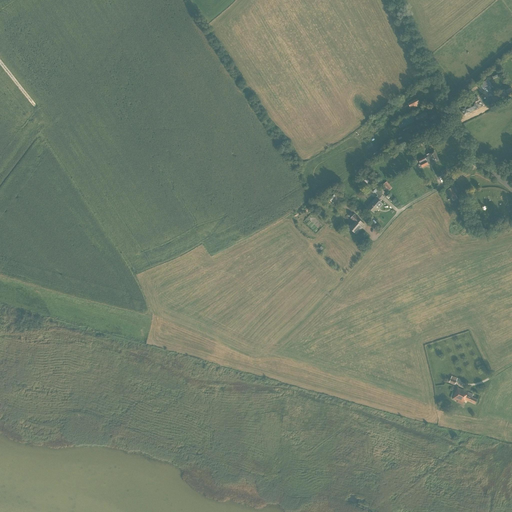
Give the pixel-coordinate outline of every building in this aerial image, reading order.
[(483,91),(492,87),(489,80),(479,84),(483,91)] [(485,94),(477,85),(470,90),(476,97),(474,99),(466,102),(468,105),(460,108),(463,115),(478,108),(475,102),(478,99),(478,100),(485,94)] [(408,103),(410,108),(413,106),(414,108),(417,107),(416,105),(419,103),(417,98),(408,103)] [(415,117),(416,121),(419,119),(420,121),(428,118),(425,112),(417,116),(415,117)] [(414,120),(413,119),(414,119),(412,115),(397,123),(399,127),(404,124),(404,125),(414,120)] [(402,140),(405,145),(417,139),(415,134),(402,140)] [(437,156),(434,151),(429,154),(427,155),(428,157),(425,158),(424,157),(418,160),(420,164),(437,156)] [(422,168),(428,165),(428,164),(430,162),(431,164),(433,163),(439,160),(437,156),(420,164),(422,168)] [(382,186),(387,192),(392,188),(387,182),(382,186)] [(452,188),(448,190),(453,201),(457,199),(452,188)] [(378,200),(383,194),(378,190),(375,193),(378,195),(367,207),(375,214),(383,205),(378,200)] [(338,195),(332,191),(326,197),(332,202),(338,195)] [(360,230),(359,229),(364,224),(357,218),(358,218),(354,214),(351,218),(355,222),(349,228),(356,234),(360,230)] [(457,379),(452,377),(449,383),(455,385),(457,379)] [(462,405),(464,400),(475,404),(476,400),(472,398),(473,395),(457,388),(452,399),(458,401),(457,403),(462,405)]
